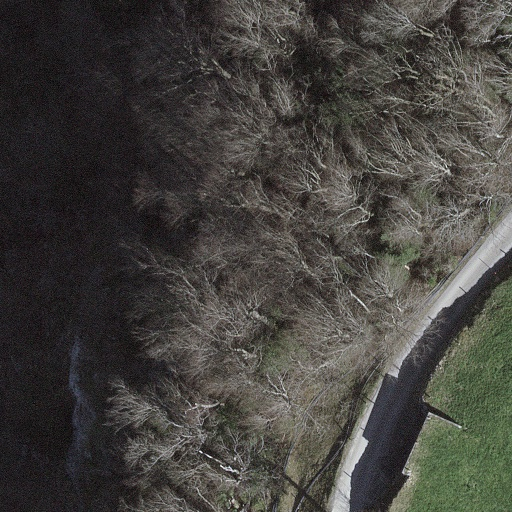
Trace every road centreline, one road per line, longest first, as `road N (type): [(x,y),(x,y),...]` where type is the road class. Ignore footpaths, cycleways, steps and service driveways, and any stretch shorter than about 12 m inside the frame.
road 1 (trunk): [(264,0),(480,511)]
road 2 (track): [(511,237),(433,325),(376,417),(344,511)]
